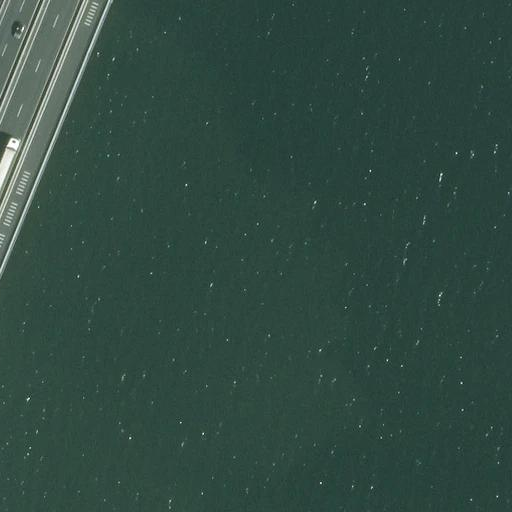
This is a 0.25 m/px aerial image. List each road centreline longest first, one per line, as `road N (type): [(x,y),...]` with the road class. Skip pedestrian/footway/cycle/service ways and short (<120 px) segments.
road 1 (tertiary): [(0,248),(100,0)]
road 2 (motorway): [(0,168),(67,0)]
